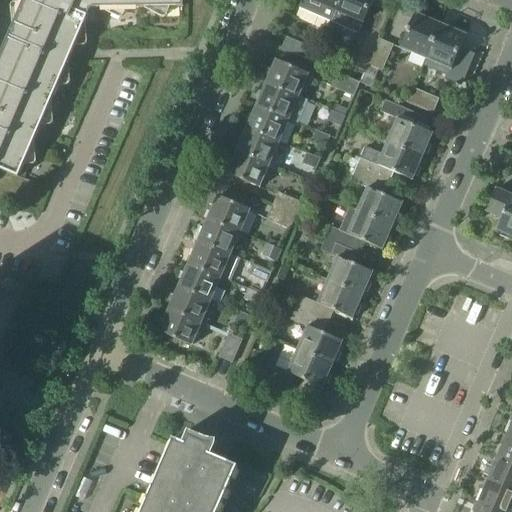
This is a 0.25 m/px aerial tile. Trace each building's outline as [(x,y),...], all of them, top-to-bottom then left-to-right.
[(25,0),(23,5),(14,5),(13,6),(12,7),(11,8),(11,9),(13,28),(0,59),(0,170),(19,179),(87,18),(96,18),(96,10),(183,8),(183,0),(25,0)] [(303,0),(300,9),(319,18),(333,24),(338,13),(343,0),(303,0)] [(343,0),(338,13),(333,24),(361,35),(365,25),(375,0),(343,0)] [(418,15),(402,50),(428,61),(443,26),(418,15)] [(453,73),(469,37),(443,26),(428,61),(453,73)] [(381,39),(370,34),(354,68),(366,73),(368,67),(380,41),(381,39)] [(283,51),(316,67),(322,54),(288,39),(283,51)] [(383,74),(395,47),(380,41),(368,67),(383,74)] [(308,77),(276,63),(266,86),(298,100),(299,98),(308,77)] [(330,89),(353,99),(359,85),(336,75),(330,89)] [(257,107),(289,121),(287,124),(298,128),(309,102),(299,98),(298,100),(266,86),(257,107)] [(441,101),(415,90),(408,105),(434,116),(441,101)] [(386,103),(382,114),(398,121),(388,144),(423,160),(434,137),(432,136),(435,127),(419,120),(419,118),(386,103)] [(289,121),(257,107),(247,129),(279,143),(287,124),(289,121)] [(346,117),(331,111),(327,122),(342,128),(346,117)] [(279,143),(247,129),(237,151),(270,165),(279,143)] [(312,142),(326,148),(330,138),(316,132),(312,142)] [(360,160),(356,170),(357,171),(390,185),(395,174),(413,183),(423,160),(388,144),(382,157),(365,150),(360,160)] [(228,174),(260,188),(270,165),(237,151),(228,174)] [(320,160),(306,154),(302,165),(316,170),(320,160)] [(356,170),(350,182),(368,190),(358,212),(358,213),(393,229),(404,205),(385,196),(390,185),(357,171),(356,170)] [(511,196),(495,190),(486,213),(500,219),(495,231),(511,238),(511,196)] [(300,203),(278,193),(272,207),(295,216),(300,203)] [(250,211),(218,197),(208,221),(240,235),(250,211)] [(266,220),(289,229),(295,216),(272,207),(266,220)] [(332,228),(327,240),(360,255),(365,243),(383,251),(393,229),(358,213),(358,212),(350,209),(340,232),(332,228)] [(240,235),(208,221),(198,244),(230,257),(231,256),(240,235)] [(327,240),(321,252),(338,259),(327,283),(363,298),(373,274),(355,266),(360,255),(327,240)] [(188,265),(220,279),(221,279),(231,283),(241,260),(231,256),(230,257),(198,244),(188,265)] [(220,279),(188,265),(178,288),(211,302),(220,279)] [(249,276),(267,284),(272,273),(253,265),(249,276)] [(301,298),(296,309),(328,323),(333,312),(353,321),(363,298),(327,283),(317,305),(301,298)] [(211,302),(178,288),(169,310),(201,324),(211,302)] [(243,299),(258,306),(263,297),(248,290),(243,299)] [(296,309),(292,320),(308,327),(297,351),(332,367),(343,342),(324,334),(328,323),(296,309)] [(201,324),(169,310),(159,333),(191,347),(201,324)] [(234,323),(250,329),(254,318),(239,312),(234,323)] [(218,358),(220,359),(232,364),(242,341),(228,335),(218,358)] [(269,369),(265,378),(299,391),(303,381),(323,389),(331,369),(332,367),(297,351),(289,369),(287,374),(276,369),(270,366),(269,369)] [(287,404),(292,391),(281,386),(275,399),(287,404)] [(219,511),(238,468),(227,463),(210,456),(214,447),(214,445),(214,444),(206,443),(189,435),(189,436),(189,437),(186,445),(174,440),(170,448),(149,498),(143,511),(219,511)] [(511,438),(507,436),(497,459),(511,465),(511,438)] [(511,465),(497,459),(488,482),(511,492),(511,465)] [(511,511),(511,492),(488,482),(478,506),(492,511),(511,511)]
